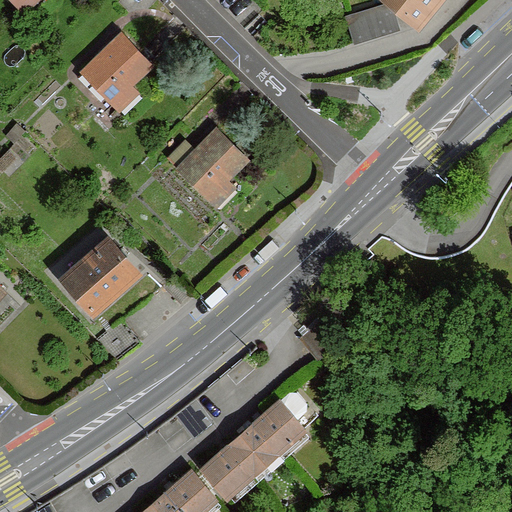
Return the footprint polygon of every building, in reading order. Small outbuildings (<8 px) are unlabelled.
[(438,0),(391,0),(419,23),(438,0)] [(393,3),(347,17),(354,42),(355,46),(402,32),(393,3)] [(102,53),(83,72),(113,103),(153,65),(127,38),(107,57),(102,53)] [(197,149),(179,168),(211,198),(227,181),(249,158),(222,132),(203,153),(198,148),(197,149)] [(169,159),(179,168),(197,149),(187,140),(169,159)] [(10,150),(0,159),(0,166),(4,170),(17,157),(10,150)] [(227,181),(211,198),(220,209),(238,191),(227,181)] [(138,271),(109,240),(67,275),(94,308),(138,271)] [(358,310),(337,287),(319,303),(341,326),(358,310)] [(142,341),(123,318),(98,339),(120,359),(142,341)] [(283,398),(307,426),(319,415),(295,387),(283,398)] [(268,412),(256,422),(279,448),(307,426),(283,398),(268,412)] [(279,448),(256,422),(230,445),(254,471),(279,448)] [(254,471),(230,445),(204,467),(227,494),(254,471)] [(193,469),(168,492),(185,511),(198,511),(217,496),(193,469)] [(185,511),(168,492),(143,511),(185,511)] [(54,511),(49,503),(34,511),(54,511)]
